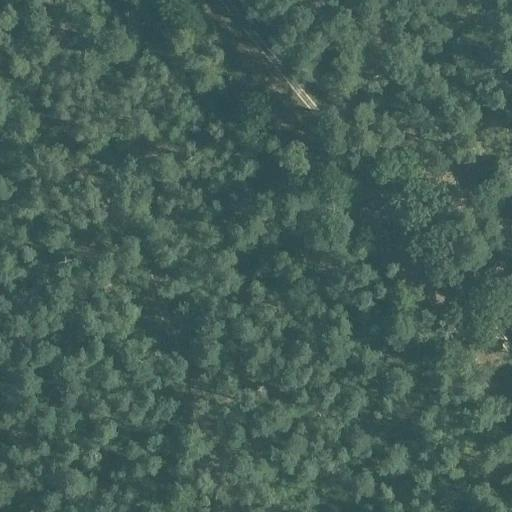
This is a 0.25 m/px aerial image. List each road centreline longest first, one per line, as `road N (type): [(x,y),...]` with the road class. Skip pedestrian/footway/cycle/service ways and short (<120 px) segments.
road 1 (track): [(238,511),(136,246),(0,66)]
road 2 (track): [(511,351),(223,0)]
